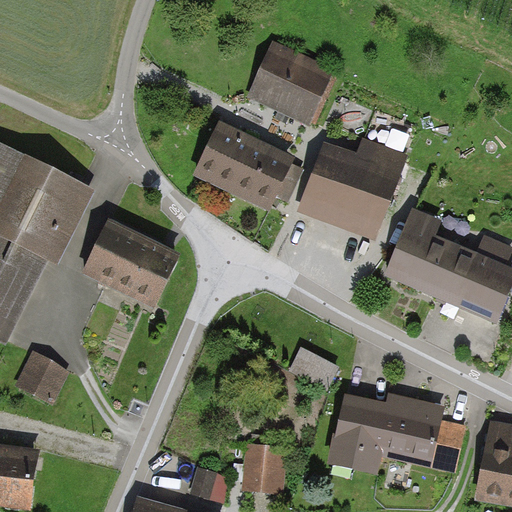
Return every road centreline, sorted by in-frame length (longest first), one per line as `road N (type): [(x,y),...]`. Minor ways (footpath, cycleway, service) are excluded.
road 1 (residential): [(511,399),(225,256)]
road 2 (residential): [(225,256),(119,511)]
road 3 (unclassified): [(225,256),(117,140)]
road 4 (unclassified): [(147,0),(117,140)]
road 5 (unclassified): [(117,140),(0,94)]
